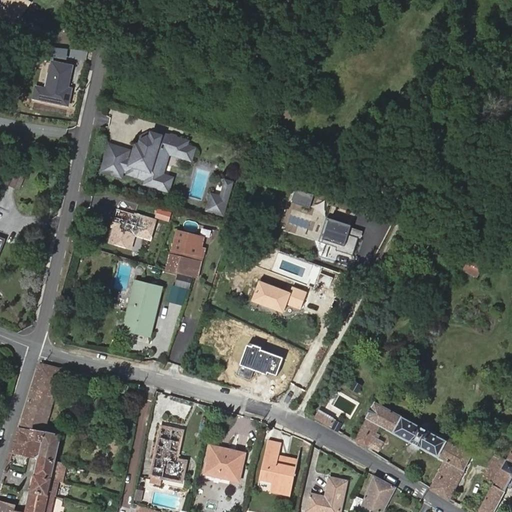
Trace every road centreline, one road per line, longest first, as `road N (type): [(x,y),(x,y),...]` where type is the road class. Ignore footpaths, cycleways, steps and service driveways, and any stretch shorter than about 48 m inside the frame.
road 1 (residential): [(428,495),(296,421),(35,348)]
road 2 (residential): [(35,348),(112,0)]
